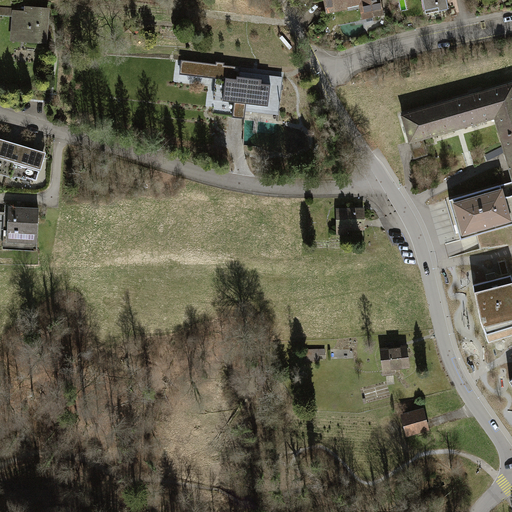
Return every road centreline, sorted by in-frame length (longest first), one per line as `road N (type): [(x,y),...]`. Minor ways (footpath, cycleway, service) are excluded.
road 1 (residential): [(383,180),(345,188),(213,178),(0,114)]
road 2 (residential): [(383,180),(425,260),(451,369),(511,459)]
road 3 (residential): [(321,76),(412,45),(511,24)]
road 4 (residential): [(321,76),(383,180)]
